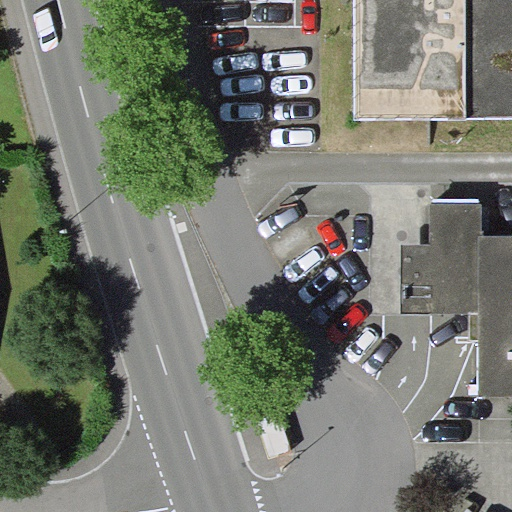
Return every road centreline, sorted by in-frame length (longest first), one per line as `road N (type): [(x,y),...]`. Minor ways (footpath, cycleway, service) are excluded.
road 1 (residential): [(297,511),(341,487),(357,439),(227,234),(166,0)]
road 2 (secondary): [(64,0),(122,223),(212,511)]
road 3 (unknown): [(341,487),(511,478)]
